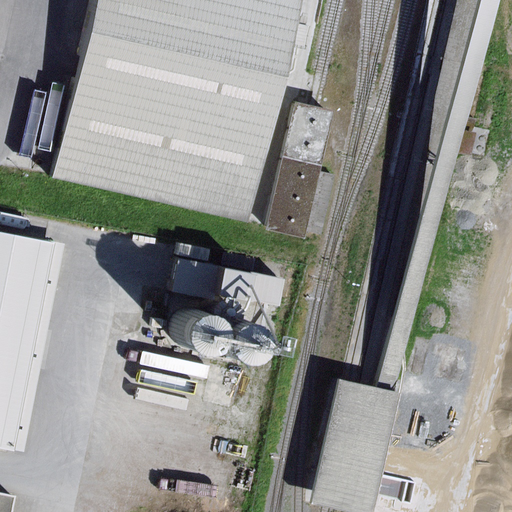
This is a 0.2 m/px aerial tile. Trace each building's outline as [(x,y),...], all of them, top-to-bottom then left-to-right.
[(288,0),(78,0),(41,174),(240,217),(288,0)] [(437,0),(365,387),(387,391),(432,146),(439,111),(459,0),(437,0)] [(311,104),(286,99),(257,226),(295,234),(296,228),(316,233),(330,174),(308,169),(322,107),(311,104)] [(439,111),(432,146),(465,153),(473,118),(439,111)] [(0,419),(37,238),(0,230),(0,419)] [(56,242),(37,238),(0,419),(0,445),(14,448),(56,242)] [(270,274),(165,253),(157,287),(196,295),(198,287),(265,301),(270,274)] [(200,309),(202,312),(205,314),(209,315),(212,315),(216,314),(218,311),(220,308),(221,305),(220,301),(219,298),(216,296),(213,294),(210,294),(207,294),(204,296),(201,298),(200,301),(199,305),(200,309)] [(168,312),(164,317),(163,324),(163,330),(166,337),(170,342),(176,345),(183,346),(190,345),(196,342),(200,337),(203,331),(204,325),(202,318),(199,312),(193,308),(187,306),(180,305),(174,308),(168,312)] [(213,320),(209,326),(207,333),(208,339),(210,346),(215,351),(221,354),(227,355),(234,354),(240,351),(245,346),(248,340),(248,333),(247,327),(243,321),(238,317),(232,314),(225,314),(218,316),(213,320)] [(167,356),(165,369),(234,379),(236,366),(167,356)] [(232,387),(177,376),(174,388),(229,399),(232,387)] [(365,387),(329,377),(299,500),(348,511),(358,511),(387,391),(365,387)]
